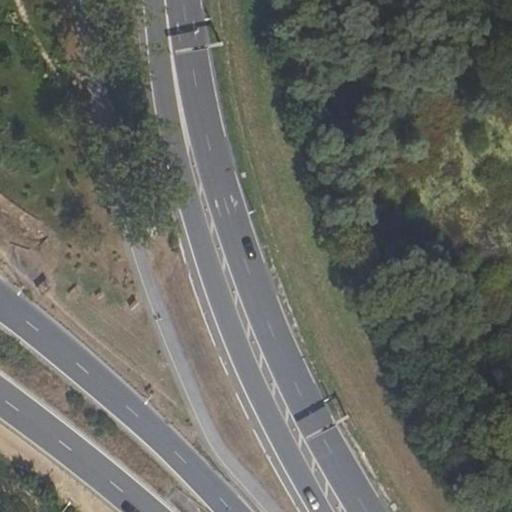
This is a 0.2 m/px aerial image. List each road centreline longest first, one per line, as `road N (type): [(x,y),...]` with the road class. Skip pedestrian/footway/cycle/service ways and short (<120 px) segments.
road 1 (secondary): [(240,315),(178,92),(169,0)]
road 2 (primary): [(230,511),(0,306)]
road 3 (secondary): [(367,511),(240,315)]
road 4 (tertiary): [(240,315),(344,511)]
road 5 (primary): [(0,396),(142,511)]
